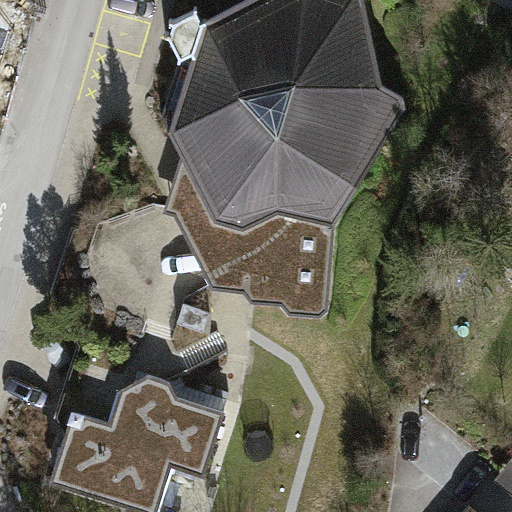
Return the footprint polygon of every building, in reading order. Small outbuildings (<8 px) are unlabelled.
[(406,109),(405,97),(383,86),(363,0),(248,0),(204,23),(198,10),(176,19),(171,33),(182,58),(163,116),(184,154),(220,220),(213,287),(244,290),(252,300),(282,302),(291,312),(322,314),(329,309),(335,223),(406,109)] [(177,216),(213,287),(220,220),(184,154),(166,212),(177,216)] [(211,334),(213,312),(185,303),(178,322),(211,334)] [(51,479),(151,511),(157,511),(173,464),(205,474),(226,411),(179,396),(172,382),(87,354),(68,410),(72,419),(51,479)] [(511,489),(511,463),(499,480),(511,489)]
